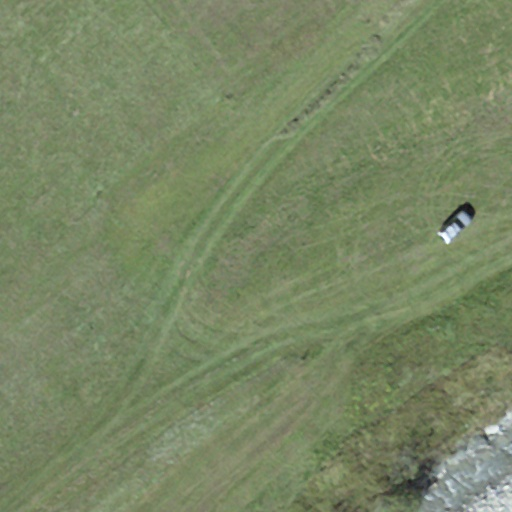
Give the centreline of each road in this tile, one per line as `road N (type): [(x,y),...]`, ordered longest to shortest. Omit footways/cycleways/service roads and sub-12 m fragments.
road 1 (track): [(118,412),(195,247),(288,137),(440,0)]
road 2 (track): [(118,412),(511,253)]
road 3 (track): [(118,412),(0,511)]
